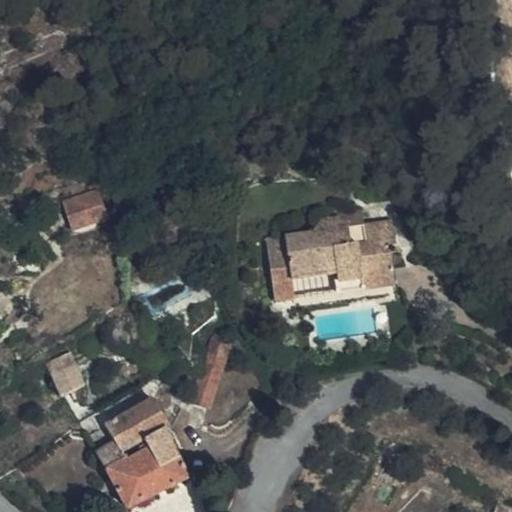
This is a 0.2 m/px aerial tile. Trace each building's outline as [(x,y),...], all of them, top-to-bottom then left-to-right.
[(348,221),(366,220),(364,206),(344,209),(339,213),(348,221)] [(395,216),(366,220),(348,221),(339,213),(321,215),(312,226),(266,233),(275,296),(293,294),(294,303),(396,289),(393,262),(405,260),(404,246),(392,247),(391,239),(398,238),(395,216)] [(211,405),(232,338),(217,333),(195,400),(211,405)] [(86,382),(72,351),(48,360),(64,392),(86,382)] [(187,475),(164,428),(171,425),(156,398),(107,424),(117,442),(100,451),(128,506),(187,475)]
